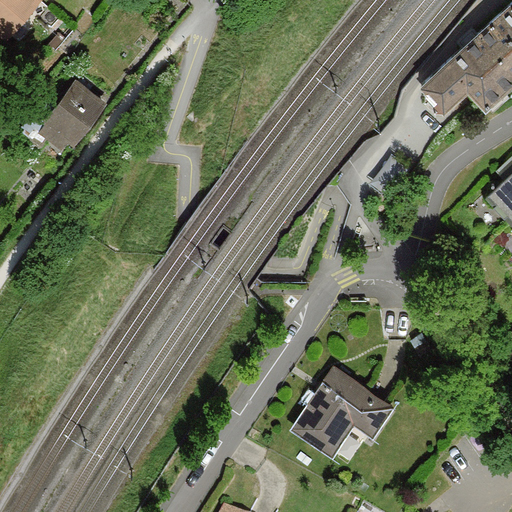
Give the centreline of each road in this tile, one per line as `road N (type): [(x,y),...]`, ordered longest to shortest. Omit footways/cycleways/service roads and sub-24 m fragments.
road 1 (residential): [(183,511),(332,289),(370,267),(410,273)]
road 2 (residential): [(410,273),(442,172),(511,121)]
road 3 (residential): [(511,406),(410,273)]
